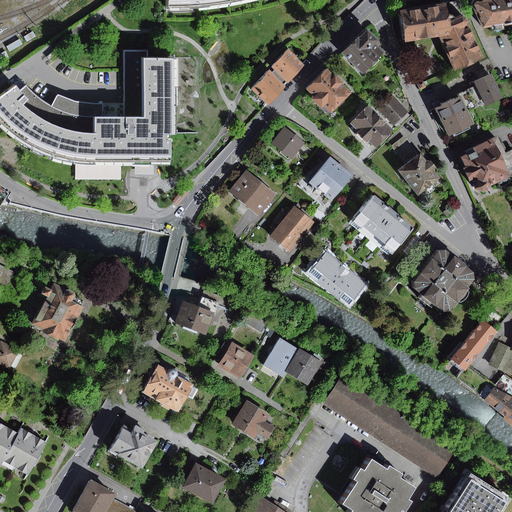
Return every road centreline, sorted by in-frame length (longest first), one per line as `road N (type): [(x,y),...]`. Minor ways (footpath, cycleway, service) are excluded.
road 1 (residential): [(464,249),(469,214),(374,3)]
road 2 (residential): [(279,101),(464,249)]
road 3 (residential): [(178,227),(51,206),(0,177)]
road 4 (tertiary): [(178,227),(154,324),(113,399)]
road 5 (tertiary): [(279,101),(198,192),(178,227)]
road 6 (tertiary): [(374,3),(279,101)]
road 7 (residential): [(227,463),(113,399)]
road 8 (tertiary): [(113,399),(46,511)]
